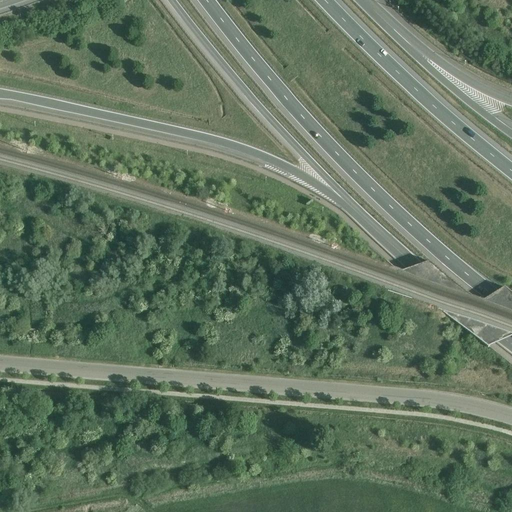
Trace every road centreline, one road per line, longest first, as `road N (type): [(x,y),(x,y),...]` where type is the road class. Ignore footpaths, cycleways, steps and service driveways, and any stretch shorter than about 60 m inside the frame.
road 1 (tertiary): [(0,364),(438,400),(511,417)]
road 2 (motorway): [(205,0),(346,164),(511,309)]
road 3 (motorway): [(0,94),(236,146),(332,186)]
road 4 (motorway): [(511,172),(323,0)]
road 5 (motorway): [(172,0),(332,186)]
road 6 (motorway): [(332,186),(511,341)]
road 7 (motorway): [(511,134),(420,54)]
